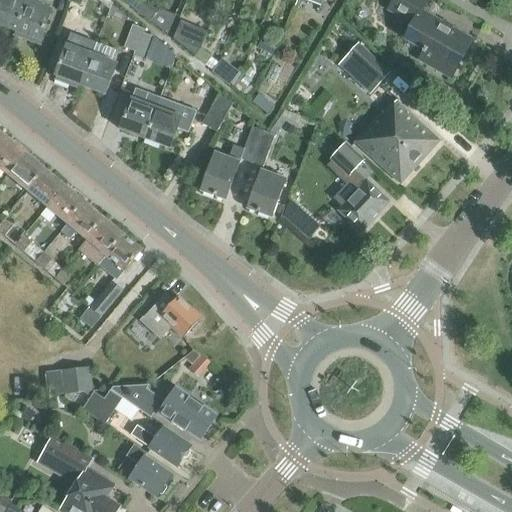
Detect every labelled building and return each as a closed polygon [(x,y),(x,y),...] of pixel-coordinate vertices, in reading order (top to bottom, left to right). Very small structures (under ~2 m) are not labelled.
[(26,2),(21,0),(0,0),(0,27),(14,33),(26,2)] [(107,0),(70,0),(69,3),(80,7),(82,0),(96,0),(108,10),(112,3),(107,0)] [(140,15),(147,6),(138,0),(133,0),(129,6),(140,15)] [(428,3),(423,0),(394,0),(388,12),(414,26),(405,41),(425,53),(420,62),(451,80),(473,41),(423,13),(428,3)] [(52,12),(26,2),(14,33),(13,36),(39,46),(44,33),(52,12)] [(157,14),(147,6),(140,15),(150,23),(157,14)] [(134,52),(143,34),(144,30),(132,25),(123,48),(134,52)] [(177,28),(172,40),(183,49),(193,56),(199,49),(203,39),(177,28)] [(54,80),(79,90),(80,87),(91,57),(96,46),(95,46),(99,36),(86,32),(84,37),(73,33),(68,46),(65,45),(53,77),(55,78),(54,80)] [(153,38),(143,34),(134,52),(132,56),(145,61),(153,38)] [(264,39),(258,49),(271,56),(277,46),(264,39)] [(338,66),(354,81),(363,72),(377,85),(388,74),(357,45),(338,66)] [(80,87),(103,96),(114,66),(104,62),(108,50),(96,46),(91,57),(80,87)] [(211,57),(202,50),(195,58),(204,65),(211,57)] [(212,72),(232,87),(239,78),(219,62),(212,72)] [(274,83),(280,70),(271,66),(265,79),(274,83)] [(249,85),(239,78),(232,87),(242,95),(249,85)] [(267,115),(274,106),(258,94),(252,103),(267,115)] [(216,133),(232,104),(218,96),(201,125),(216,133)] [(156,110),(144,140),(169,150),(176,130),(188,134),(196,112),(185,108),(185,109),(172,104),(160,99),(156,110)] [(119,131),(144,140),(156,110),(130,100),(119,131)] [(354,143),(399,185),(439,142),(395,102),(383,115),(381,114),(354,143)] [(269,134),(263,132),(251,163),(262,167),(274,136),(275,137),(286,120),(280,116),(269,134)] [(214,155),(200,192),(225,201),(240,159),(251,163),(263,132),(252,128),(243,150),(234,146),(229,160),(214,155)] [(25,154),(5,137),(0,143),(0,168),(7,175),(25,154)] [(330,160),(331,161),(326,166),(337,177),(345,185),(332,199),(339,205),(341,207),(338,211),(360,232),(361,233),(373,220),(390,202),(389,202),(367,181),(366,181),(364,179),(354,170),(364,160),(346,144),(330,160)] [(7,175),(27,192),(45,170),(25,154),(7,175)] [(27,192),(46,208),(64,186),(45,170),(27,192)] [(285,181),(260,172),(246,209),(270,218),(276,204),(284,207),(288,196),(280,193),(285,181)] [(84,203),(64,186),(46,208),(66,224),(84,203)] [(292,200),(284,212),(297,224),(307,214),(292,200)] [(66,224),(86,241),(104,220),(84,203),(66,224)] [(104,220),(86,241),(79,249),(99,265),(123,236),(104,220)] [(0,235),(3,238),(12,228),(4,221),(0,225),(0,235)] [(23,253),(31,243),(20,235),(12,245),(23,253)] [(116,280),(123,272),(141,251),(123,236),(99,265),(116,280)] [(42,271),(52,260),(43,253),(34,264),(42,271)] [(63,286),(71,276),(63,269),(54,279),(63,286)] [(101,318),(122,292),(110,282),(89,308),(101,318)] [(144,320),(141,323),(160,339),(171,328),(183,338),(201,319),(178,298),(172,303),(165,296),(162,299),(151,289),(133,310),(144,320)] [(56,339),(65,346),(70,341),(61,334),(56,339)] [(48,397),(60,396),(82,393),(92,392),(89,368),(45,374),(48,397)] [(109,390),(109,391),(120,399),(120,398),(151,419),(158,409),(163,413),(162,414),(172,421),(197,439),(201,433),(203,434),(212,420),(175,394),(170,402),(159,402),(144,392),(148,386),(109,390)] [(114,423),(106,418),(120,399),(109,391),(104,398),(95,392),(90,398),(82,393),(60,396),(82,410),(110,429),(114,423)] [(61,397),(48,399),(50,411),(63,409),(61,397)] [(22,419),(22,420),(36,429),(37,428),(30,424),(36,414),(25,408),(20,418),(22,419)] [(149,446),(148,447),(176,467),(182,458),(186,458),(188,455),(187,451),(189,449),(160,429),(154,438),(141,428),(135,436),(149,446)] [(117,511),(120,508),(106,499),(114,486),(79,465),(84,456),(52,438),(37,464),(74,485),(57,511),(117,511)] [(146,454),(133,446),(126,457),(130,459),(128,461),(135,466),(127,477),(156,496),(159,492),(161,491),(163,489),(162,486),(169,476),(143,459),(146,454)] [(0,511),(2,511),(9,503),(10,501),(0,495),(0,511)] [(9,503),(2,511),(18,511),(20,510),(9,503)]
